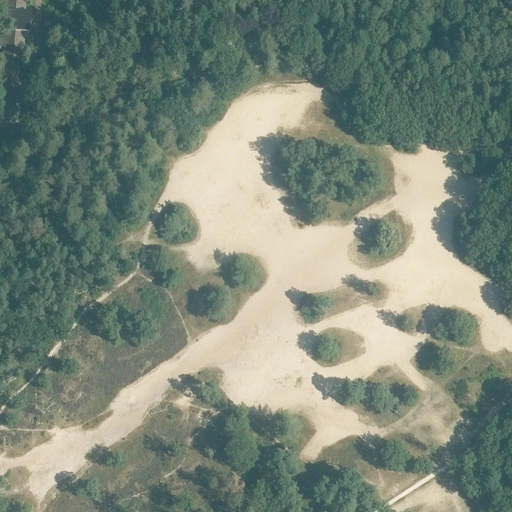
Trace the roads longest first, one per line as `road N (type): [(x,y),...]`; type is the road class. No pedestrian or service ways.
road 1 (track): [(0,131),(278,45),(264,0)]
road 2 (track): [(240,329),(336,231),(453,186),(511,175)]
road 3 (track): [(423,0),(415,32),(476,99),(511,105)]
